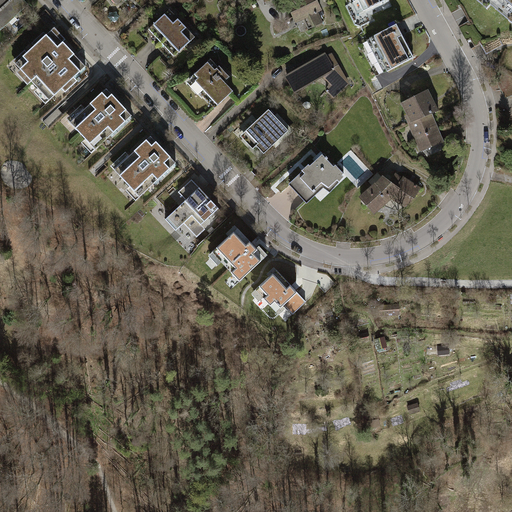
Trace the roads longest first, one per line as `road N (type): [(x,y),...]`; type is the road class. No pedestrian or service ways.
road 1 (residential): [(62,0),(280,230),(303,246),(355,256),(399,249),(437,226),(474,169),(479,133),(470,87),(422,0)]
road 2 (track): [(334,254),(347,271),(369,279),(511,283)]
road 3 (track): [(113,511),(104,473),(0,379)]
